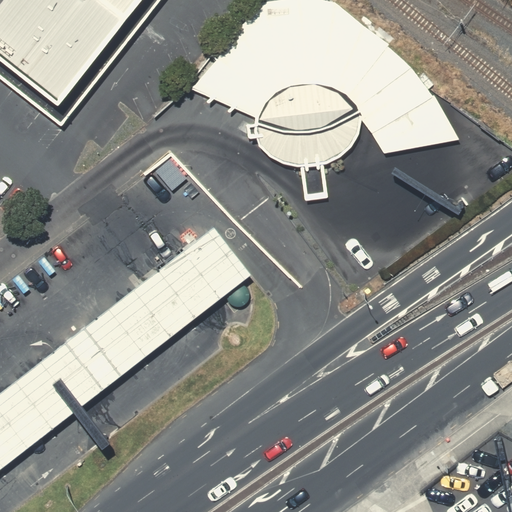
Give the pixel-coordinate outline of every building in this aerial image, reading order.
[(132,0),(0,0),(0,56),(54,99),(132,0)] [(381,151),(457,138),(434,96),(413,68),(384,45),(358,26),(330,1),(324,0),(263,0),(242,21),(193,87),(254,115),(267,91),(275,87),(293,80),(312,79),(325,84),(337,90),(354,104),(360,117),(368,129),(381,151)] [(345,147),(356,132),(360,117),(354,104),(337,90),(325,84),(312,79),(293,80),(275,87),(267,91),(254,115),(254,135),(260,149),(273,159),(293,163),(300,164),(320,161),(333,157),(345,147)] [(305,198),(324,196),(320,161),(300,164),(305,198)] [(0,463),(249,271),(212,224),(0,387),(0,463)]
